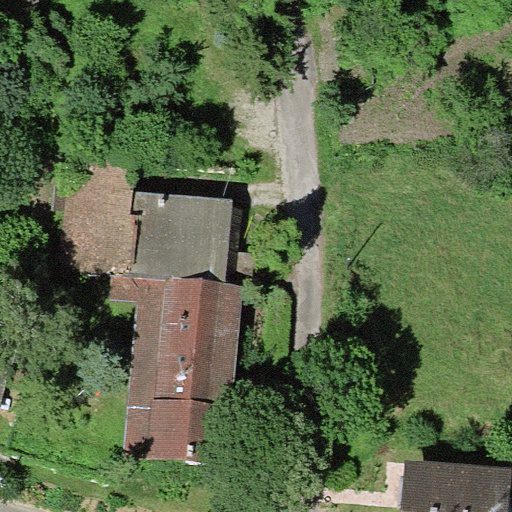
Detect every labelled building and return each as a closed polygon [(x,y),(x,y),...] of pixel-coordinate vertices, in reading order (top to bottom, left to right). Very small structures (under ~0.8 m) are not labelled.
[(71,270),(114,274),(119,274),(130,160),(81,155),(71,270)] [(244,171),(130,160),(119,274),(114,274),(112,293),(169,298),(171,283),(233,289),(238,237),(244,171)] [(227,355),(233,289),(171,283),(169,298),(159,408),(221,414),(227,355)] [(0,342),(0,403),(15,347),(0,342)] [(216,468),(221,414),(159,408),(154,462),(216,468)] [(412,511),(511,511),(511,504),(499,503),(500,484),(415,477),(412,511)]
